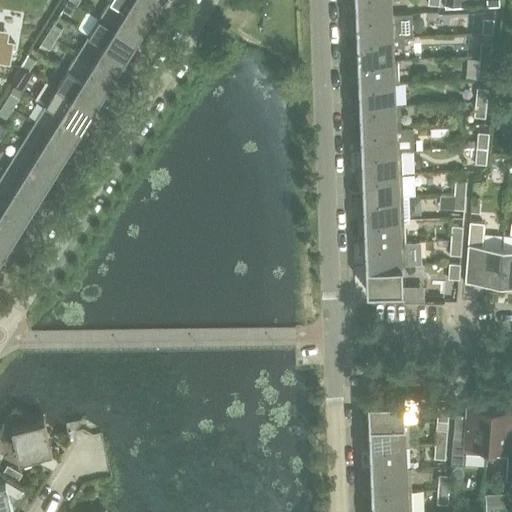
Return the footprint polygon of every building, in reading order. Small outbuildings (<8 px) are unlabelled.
[(77,3),(71,0),(67,0),(61,10),(61,11),(63,9),(71,14),(77,3)] [(109,0),(99,17),(135,39),(146,22),(110,0),(109,0)] [(156,5),(148,0),(110,0),(146,22),(156,5)] [(354,0),(355,14),(396,13),(396,12),(391,12),(390,0),(354,0)] [(355,14),(356,37),(396,36),(396,13),(355,14)] [(99,17),(88,34),(124,57),(135,39),(99,17)] [(483,17),(482,32),(493,33),(494,18),(483,17)] [(55,21),(47,33),(56,38),(62,28),(54,23),(55,21)] [(41,43),(49,48),(56,38),(47,33),(39,45),(40,45),(41,43)] [(113,74),(124,57),(88,34),(77,51),(113,74)] [(0,36),(0,57),(16,59),(18,39),(0,36)] [(356,60),(397,58),(392,58),(392,37),(396,36),(356,37),(356,60)] [(480,55),(491,56),(492,42),(481,41),(480,55)] [(77,51),(66,69),(103,91),(113,74),(77,51)] [(27,54),(28,52),(20,64),(29,70),(35,60),(27,54)] [(489,71),(491,56),(480,55),(478,70),(489,71)] [(398,81),(397,58),(356,60),(357,83),(398,81)] [(56,86),(92,109),(103,91),(66,69),(56,86)] [(14,75),(10,81),(15,85),(23,90),(24,90),(28,83),(26,82),(23,80),(14,75)] [(357,83),(358,105),(399,104),(399,103),(394,103),(393,82),(398,82),(398,81),(357,83)] [(56,86),(45,103),(81,126),(92,109),(56,86)] [(477,86),(475,101),(486,102),(488,87),(477,86)] [(12,90),(4,102),(13,107),(19,97),(11,92),(12,90)] [(485,116),(486,102),(475,101),(474,115),(485,116)] [(13,107),(4,102),(0,108),(0,113),(6,118),(13,107)] [(45,103),(34,121),(70,143),(81,126),(45,103)] [(511,103),(499,105),(501,118),(511,116),(511,103)] [(358,105),(359,128),(400,127),(399,104),(358,105)] [(34,121),(23,138),(59,161),(70,143),(34,121)] [(360,151),(401,149),(396,149),(395,128),(400,128),(400,127),(359,128),(360,151)] [(478,131),(476,146),(487,147),(489,132),(478,131)] [(23,138),(13,155),(49,178),(59,161),(23,138)] [(476,147),(475,162),(486,163),(487,148),(476,147)] [(402,172),(402,171),(401,149),(360,151),(361,174),(402,172)] [(13,155),(2,173),(38,195),(49,178),(13,155)] [(402,172),(361,174),(362,197),(403,195),(402,172)] [(0,195),(27,213),(38,195),(2,173),(0,175),(0,195)] [(455,178),(454,193),(465,194),(466,179),(455,178)] [(465,194),(454,193),(453,208),(464,208),(465,194)] [(0,195),(0,219),(16,230),(27,213),(0,195)] [(363,220),(404,218),(410,218),(409,195),(403,195),(362,197),(363,220)] [(471,201),(470,211),(479,211),(480,201),(471,201)] [(404,218),(363,220),(364,242),(405,241),(404,218)] [(0,219),(0,243),(6,247),(16,230),(0,219)] [(465,279),(499,282),(502,246),(482,244),(484,221),(470,220),(465,279)] [(451,239),(462,240),(463,225),(452,224),(451,239)] [(511,283),(511,234),(503,234),(502,246),(499,282),(511,283)] [(462,240),(451,239),(450,253),(461,254),(462,240)] [(405,263),(405,241),(364,242),(364,265),(405,263)] [(448,277),(459,278),(460,262),(449,262),(448,277)] [(405,264),(405,263),(364,265),(365,289),(380,288),(380,299),(402,299),(402,287),(403,287),(403,286),(401,286),(401,265),(405,264)] [(403,395),(381,395),(381,398),(367,399),(368,423),(409,421),(408,420),(404,420),(403,395)] [(438,405),(437,420),(448,421),(449,406),(438,405)] [(465,438),(453,437),(451,463),(465,464),(465,452),(486,453),(490,407),(468,405),(465,438)] [(511,408),(490,407),(486,453),(507,455),(506,479),(511,479),(511,441),(510,441),(511,408)] [(11,425),(13,435),(9,443),(16,447),(19,458),(52,451),(44,418),(11,425)] [(368,445),(409,444),(409,421),(368,423),(368,445)] [(436,428),(435,443),(446,443),(447,429),(436,428)] [(446,443),(435,443),(434,457),(445,458),(446,443)] [(409,445),(409,444),(368,445),(369,468),(410,466),(405,466),(405,445),(409,445)] [(22,473),(7,464),(3,472),(18,481),(22,473)] [(411,489),(410,466),(369,468),(370,491),(411,489)] [(439,474),(438,488),(449,489),(450,474),(439,474)] [(0,511),(13,511),(8,492),(18,498),(22,491),(6,480),(0,476),(0,511)] [(448,504),(449,489),(438,488),(437,503),(448,504)] [(371,511),(412,511),(411,489),(370,491),(371,511)] [(511,490),(502,490),(503,507),(511,506),(511,490)]
